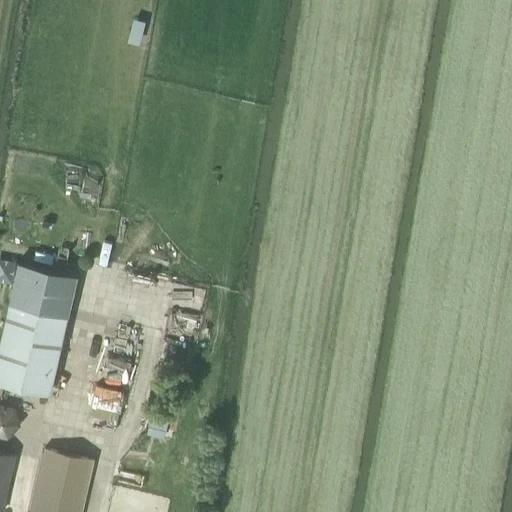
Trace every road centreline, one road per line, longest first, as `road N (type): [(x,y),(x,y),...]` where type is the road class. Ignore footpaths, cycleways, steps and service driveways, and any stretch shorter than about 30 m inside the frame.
road 1 (track): [(229,511),(314,0)]
road 2 (track): [(95,511),(108,451),(65,405),(104,227)]
